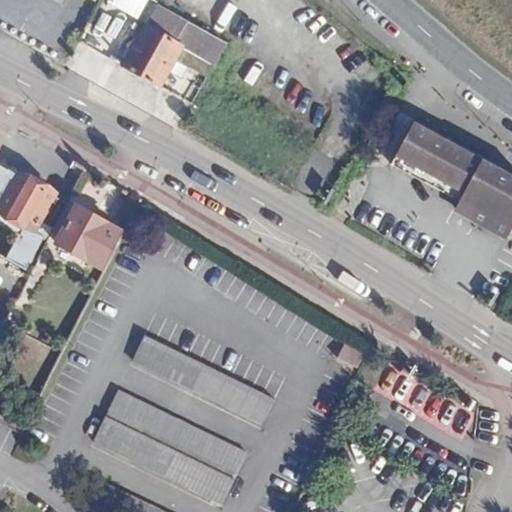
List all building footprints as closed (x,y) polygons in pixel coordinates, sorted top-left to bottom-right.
[(198,29),(155,4),(137,37),(124,30),(115,46),(128,53),(121,65),(163,90),(186,50),(198,29)] [(216,39),(198,29),(186,50),(204,60),(216,39)] [(128,53),(115,46),(108,58),(121,65),(128,53)] [(511,175),(413,122),(394,157),(469,197),(462,212),(507,236),(511,226),(511,175)] [(469,197),(394,157),(390,165),(457,201),(453,207),(462,212),(469,197)] [(43,237),(48,240),(68,202),(55,196),(57,193),(17,173),(16,175),(0,166),(0,224),(20,235),(8,260),(26,270),(43,237)] [(57,244),(105,271),(125,233),(78,206),(57,244)] [(133,361),(262,425),(274,401),(145,336),(133,361)] [(340,360),(361,368),(366,353),(345,345),(340,360)] [(247,455),(118,391),(93,442),(222,506),(247,455)] [(90,507),(99,511),(162,511),(102,482),(90,507)]
